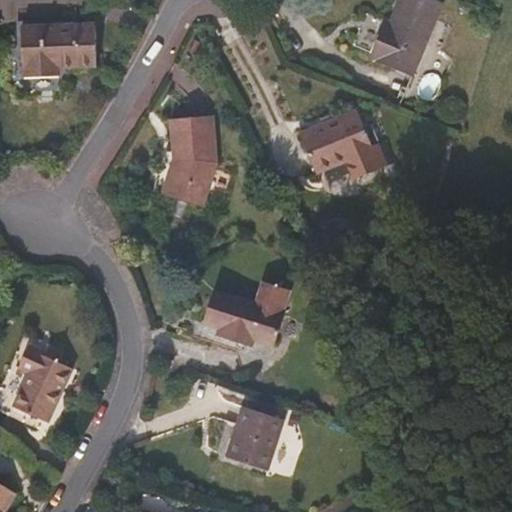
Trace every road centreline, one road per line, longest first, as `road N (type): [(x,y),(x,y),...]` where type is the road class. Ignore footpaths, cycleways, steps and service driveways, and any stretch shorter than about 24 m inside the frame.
road 1 (residential): [(43,227),(90,250),(124,306),(131,350),(126,393),(63,511)]
road 2 (residential): [(43,227),(183,0)]
